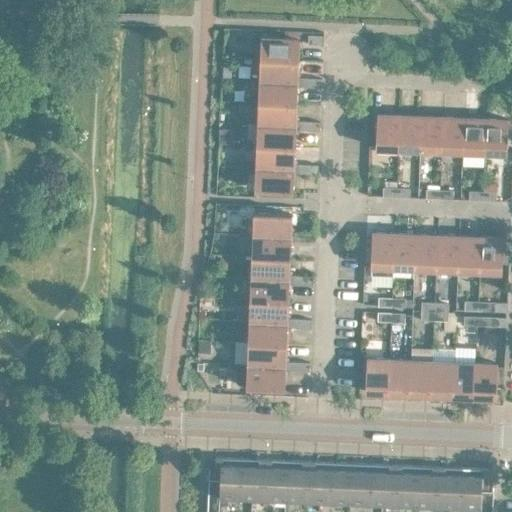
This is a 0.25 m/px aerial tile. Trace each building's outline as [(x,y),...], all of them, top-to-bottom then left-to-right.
[(511,0),(467,0),(467,19),(511,68),(511,0)] [(308,43),(323,44),(324,35),(308,34),(308,43)] [(261,36),(260,58),(299,60),(300,38),(286,37),(261,36)] [(260,58),(259,80),(298,81),(298,77),(299,60),(260,58)] [(223,66),(222,77),(231,77),(232,67),(223,66)] [(298,77),(298,81),(297,86),(309,86),(310,77),(298,77)] [(310,77),(309,86),(321,87),(322,78),(310,77)] [(259,80),(258,101),(297,103),(297,86),(298,81),(259,80)] [(258,101),(257,123),(296,125),(296,120),(297,103),(258,101)] [(376,147),(398,148),(399,113),(377,113),(376,147)] [(398,148),(419,149),(421,114),(399,113),(398,148)] [(419,149),(441,150),(442,115),(421,114),(419,149)] [(441,150),(463,150),(464,116),(442,115),(441,150)] [(463,150),(484,151),(486,117),(464,116),(463,150)] [(486,117),(484,151),(506,152),(508,118),(486,117)] [(296,120),(296,125),(296,129),(308,130),(308,120),(296,120)] [(308,120),(308,130),(320,130),(320,121),(308,120)] [(257,123),(256,145),(295,146),(296,129),(296,125),(257,123)] [(219,127),(219,142),(230,143),(231,128),(219,127)] [(256,145),(255,166),(294,168),(294,163),(295,146),(256,145)] [(294,163),(294,168),(294,172),(306,173),(306,163),(294,163)] [(318,164),(306,163),(306,173),(318,173),(318,164)] [(294,168),(255,166),(254,188),(293,190),(294,172),(294,168)] [(484,182),(483,191),(496,191),(496,183),(484,182)] [(382,195),(396,196),(396,187),(383,186),(382,195)] [(396,187),(396,196),(409,197),(410,187),(396,187)] [(425,197),(439,198),(439,189),(426,188),(425,197)] [(439,189),(439,198),(453,198),(453,189),(439,189)] [(469,199),(482,200),(483,191),(469,190),(469,199)] [(483,191),(482,200),(496,200),(496,191),(483,191)] [(253,212),(252,234),(291,236),(291,231),(292,213),(253,212)] [(219,220),(218,230),(228,230),(228,220),(219,220)] [(291,231),(291,236),(291,240),(303,241),(303,232),(291,231)] [(371,265),(393,266),(394,232),(372,231),(371,265)] [(315,232),(303,232),(303,241),(315,241),(315,232)] [(393,266),(414,267),(416,233),(394,232),(393,266)] [(414,267),(436,268),(437,234),(416,233),(414,267)] [(252,234),(251,255),(290,257),(291,240),(291,236),(252,234)] [(436,268),(458,269),(459,235),(437,234),(436,268)] [(458,269),(479,270),(481,236),(459,235),(458,269)] [(481,236),(479,270),(501,271),(503,237),(481,236)] [(221,255),(220,268),(233,268),(233,256),(221,255)] [(251,255),(251,277),(289,279),(289,274),(290,257),(251,255)] [(289,274),(289,279),(289,283),(301,284),(301,275),(289,274)] [(301,275),(301,284),(313,284),(313,275),(301,275)] [(251,277),(250,299),(288,300),(289,283),(289,279),(251,277)] [(378,305),(391,306),(392,297),(378,296),(378,305)] [(392,297),(391,306),(405,307),(405,297),(392,297)] [(249,304),(249,320),(287,322),(287,317),(288,300),(250,299),(249,304)] [(464,309),(478,310),(478,300),(464,300),(464,309)] [(478,300),(478,310),(491,310),(491,301),(478,300)] [(421,301),(421,310),(434,311),(435,302),(421,301)] [(435,302),(434,311),(448,311),(448,302),(435,302)] [(420,319),(434,320),(434,311),(421,310),(420,319)] [(377,320),(390,321),(391,312),(377,311),(377,320)] [(434,311),(434,320),(447,320),(448,311),(434,311)] [(391,312),(390,321),(404,321),(404,312),(391,312)] [(463,324),(477,325),(477,315),(464,315),(463,324)] [(477,315),(477,325),(490,325),(491,316),(477,315)] [(287,317),(287,322),(287,326),(299,327),(299,318),(287,317)] [(299,318),(299,327),(311,328),(311,318),(299,318)] [(249,320),(248,342),(286,343),(287,326),(287,322),(249,320)] [(198,339),(198,351),(211,352),(211,340),(198,339)] [(248,342),(247,363),(285,365),(286,360),(286,343),(248,342)] [(365,391),(387,392),(389,358),(367,357),(365,391)] [(387,392),(409,393),(411,359),(389,358),(387,392)] [(409,393),(431,394),(432,359),(411,359),(409,393)] [(431,394),(452,395),(454,360),(432,359),(431,394)] [(286,360),(285,365),(285,370),(297,370),(298,361),(286,360)] [(452,395),(474,395),(475,361),(454,360),(452,395)] [(310,361),(298,361),(297,370),(309,371),(310,361)] [(475,361),(474,395),(496,396),(497,362),(475,361)] [(285,365),(247,363),(246,386),(284,387),(285,370),(285,365)] [(31,451),(55,452),(55,442),(31,441),(31,451)] [(219,496),(350,502),(352,462),(215,456),(215,469),(209,469),(208,479),(220,479),(220,486),(219,493),(219,496)] [(481,504),(481,497),(481,491),(493,491),(493,481),(488,481),(488,468),(352,462),(350,502),(481,508),(481,504)]
